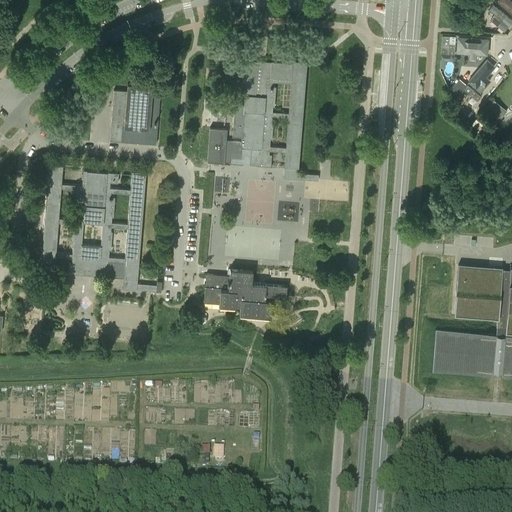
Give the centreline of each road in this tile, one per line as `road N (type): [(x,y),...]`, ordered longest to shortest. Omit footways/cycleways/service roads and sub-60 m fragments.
road 1 (tertiary): [(392,9),(357,511)]
road 2 (tertiary): [(373,511),(411,11)]
road 3 (residential): [(176,296),(181,163),(58,146),(34,133)]
road 4 (residential): [(16,115),(109,34),(199,4)]
road 5 (residential): [(140,0),(75,33),(0,100)]
road 6 (residential): [(259,0),(392,9)]
road 7 (residential): [(17,254),(34,133)]
